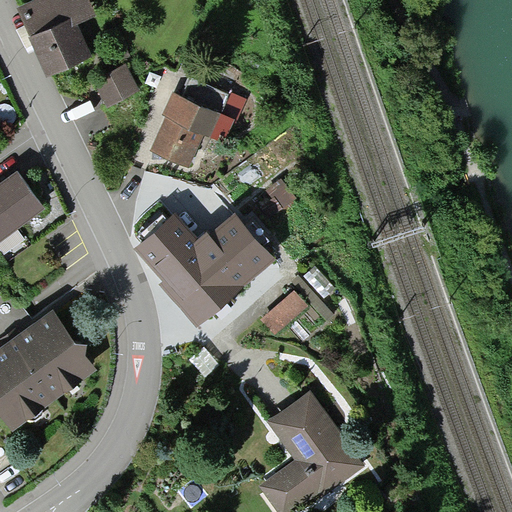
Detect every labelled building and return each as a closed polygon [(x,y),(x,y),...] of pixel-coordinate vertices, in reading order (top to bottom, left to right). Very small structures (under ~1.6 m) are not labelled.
[(95,20),(86,0),(37,0),(18,8),(48,80),(94,61),(79,27),(95,20)] [(139,89),(126,63),(96,78),(108,104),(139,89)] [(238,121),(175,93),(151,146),(194,165),(208,134),(228,143),(238,121)] [(0,242),(46,208),(20,172),(0,186),(0,242)] [(210,238),(184,210),(139,250),(220,339),(258,304),(246,291),(282,258),(240,211),(210,238)] [(97,375),(52,313),(0,350),(0,413),(15,434),(97,375)] [(300,511),(367,467),(315,392),(273,421),(298,458),(263,483),(283,511),(300,511)]
